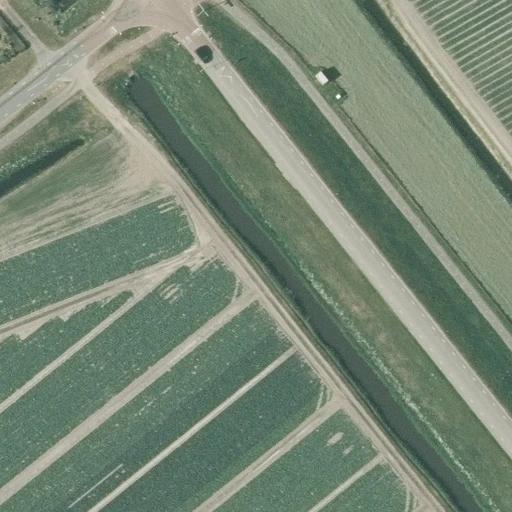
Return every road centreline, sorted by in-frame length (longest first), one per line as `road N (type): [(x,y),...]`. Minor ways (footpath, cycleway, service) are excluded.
road 1 (tertiary): [(511,439),(167,0)]
road 2 (tertiary): [(0,113),(145,0)]
